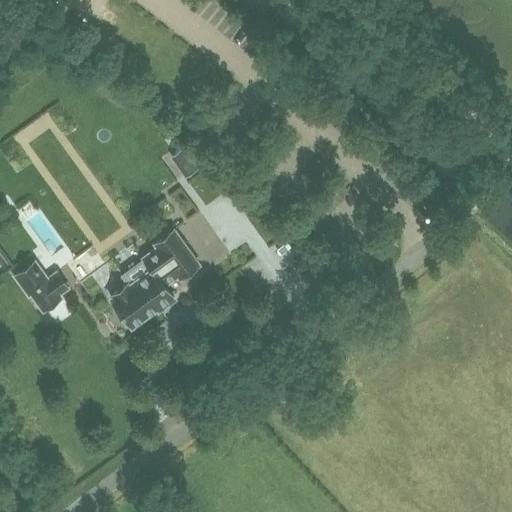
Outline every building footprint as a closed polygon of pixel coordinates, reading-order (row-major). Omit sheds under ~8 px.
[(184,177),(200,166),(185,144),(169,155),(184,177)] [(216,229),(209,220),(212,218),(189,189),(178,198),(208,236),(216,229)] [(415,192),(411,197),(418,205),(423,200),(415,192)] [(179,278),(198,264),(173,228),(153,242),(156,247),(142,257),(151,268),(129,284),(128,283),(111,295),(112,296),(110,297),(120,310),(117,312),(126,324),(129,323),(131,326),(156,308),(158,310),(163,306),(162,304),(173,296),(164,284),(177,275),(179,278)] [(310,322),(323,314),(282,246),(252,264),(283,315),(300,305),(310,322)] [(69,287),(57,270),(47,277),(34,259),(13,275),(28,295),(30,294),(42,311),(62,297),(60,294),(69,287)]
